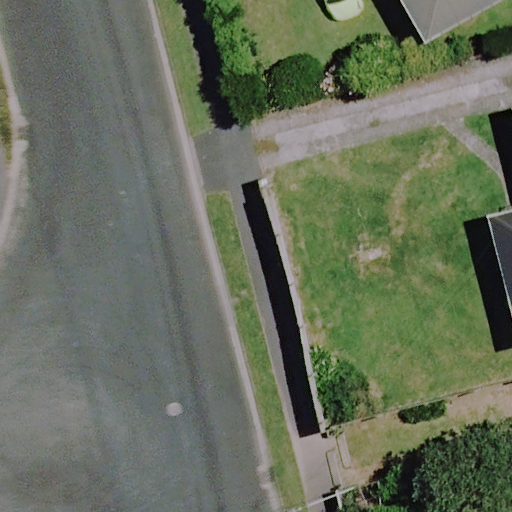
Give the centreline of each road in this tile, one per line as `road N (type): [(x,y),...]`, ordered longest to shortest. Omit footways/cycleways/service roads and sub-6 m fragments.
road 1 (residential): [(162,415),(56,0)]
road 2 (residential): [(0,456),(162,415)]
